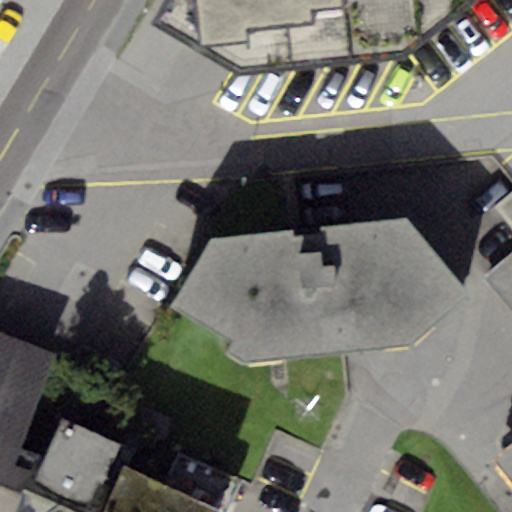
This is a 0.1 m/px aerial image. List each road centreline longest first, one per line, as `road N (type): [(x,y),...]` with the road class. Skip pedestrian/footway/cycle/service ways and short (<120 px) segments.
road 1 (residential): [(14,140),(235,152),(304,146),(450,125),(511,71)]
road 2 (secondary): [(14,140),(102,0)]
